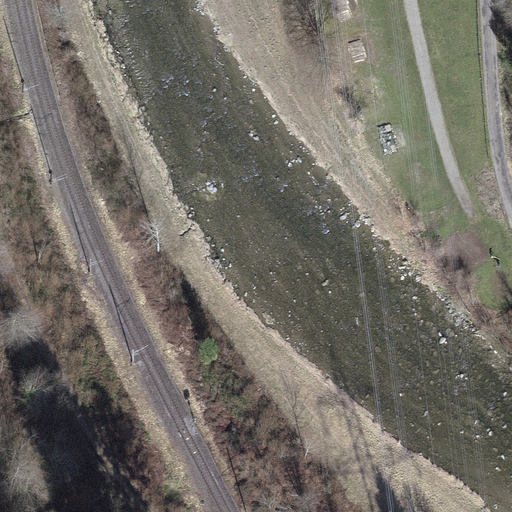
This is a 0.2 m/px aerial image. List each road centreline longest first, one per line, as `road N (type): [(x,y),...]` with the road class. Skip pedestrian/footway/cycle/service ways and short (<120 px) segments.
road 1 (track): [(0,238),(88,433),(144,511)]
road 2 (unclassified): [(489,0),(490,97),(511,212)]
